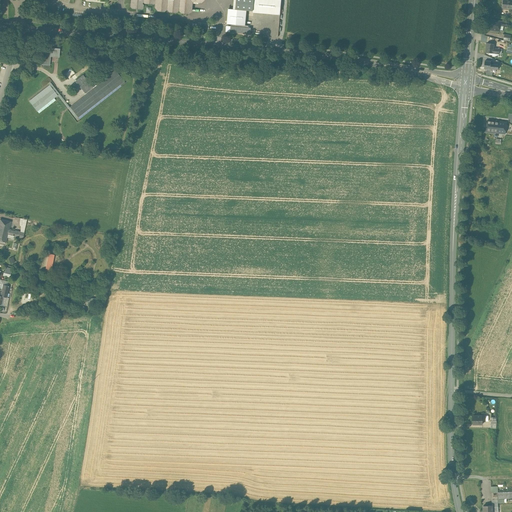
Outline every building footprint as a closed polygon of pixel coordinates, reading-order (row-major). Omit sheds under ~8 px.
[(131,0),(130,7),(132,9),(141,10),(143,8),(143,5),(142,3),(143,2),(145,4),(154,5),(155,3),(156,5),(155,6),(155,8),(158,11),(164,12),(167,9),(170,12),(176,13),(179,10),(182,13),(188,14),(192,11),(193,2),(201,3),(205,0),(204,0),(131,0)] [(236,0),(235,9),(246,10),(252,11),(253,11),(253,0),(236,0)] [(281,0),(253,0),(253,11),(252,11),(252,12),(280,15),(281,0)] [(511,0),(503,0),(503,7),(511,8),(511,0)] [(246,10),(235,9),(228,9),(227,24),(232,24),(245,25),(246,10)] [(490,18),(488,29),(500,31),(501,24),(509,26),(510,22),(490,18)] [(245,25),(232,24),(232,26),(230,26),(230,32),(250,34),(251,28),(248,28),(248,26),(245,25)] [(486,42),(485,52),(502,53),(502,48),(494,47),(494,43),(486,42)] [(60,49),(42,47),(41,65),(50,66),(51,55),(59,56),(60,49)] [(485,60),(485,69),(487,69),(487,73),(493,74),(493,69),(498,69),(498,63),(491,63),(492,60),(485,60)] [(112,75),(70,108),(78,118),(121,85),(121,86),(125,83),(124,82),(116,72),(115,70),(111,73),(112,75)] [(83,75),(76,81),(82,88),(89,82),(83,75)] [(50,85),(29,101),(37,112),(58,96),(50,85)] [(499,121),(488,120),(487,131),(496,132),(496,125),(499,125),(499,121)] [(506,122),(499,121),(499,125),(496,125),(496,132),(505,133),(506,122)] [(9,236),(24,239),(25,232),(27,222),(23,221),(21,231),(10,229),(12,220),(1,218),(0,223),(0,239),(8,241),(9,236)] [(51,269),(54,254),(48,253),(45,268),(51,269)] [(11,284),(4,283),(0,304),(0,306),(7,307),(11,284)] [(483,415),(473,415),(473,424),(483,424),(483,415)] [(511,466),(490,466),(490,474),(511,474),(511,466)] [(511,490),(497,492),(498,499),(511,497),(511,490)]
